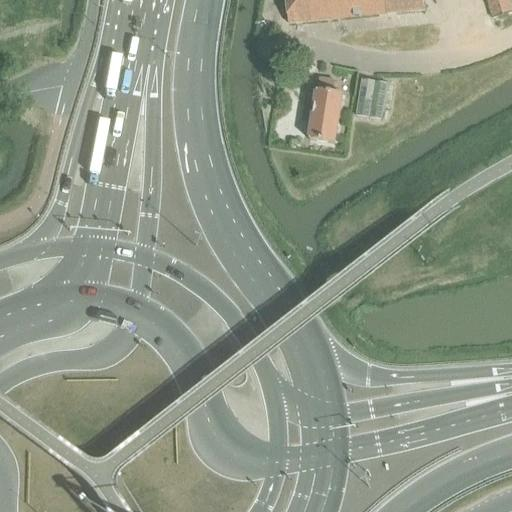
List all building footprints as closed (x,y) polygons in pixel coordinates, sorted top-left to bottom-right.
[(0,0),(0,44),(30,46),(32,0),(0,0)] [(422,5),(421,0),(289,0),(293,23),(422,5)] [(493,20),(511,14),(508,0),(487,0),(487,1),(493,20)] [(334,146),(342,96),(333,95),(335,83),(320,81),(310,142),(334,146)] [(362,82),(357,118),(382,122),(388,86),(362,82)]
